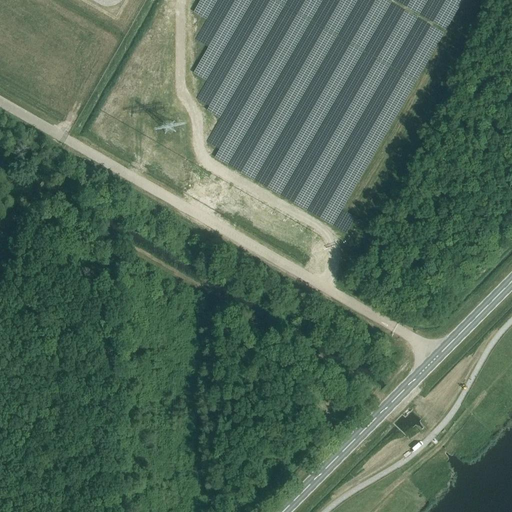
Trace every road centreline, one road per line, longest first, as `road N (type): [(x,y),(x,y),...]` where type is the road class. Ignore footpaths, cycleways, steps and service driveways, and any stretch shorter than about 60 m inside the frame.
road 1 (track): [(365,386),(38,199)]
road 2 (secondary): [(280,511),(511,280)]
road 3 (track): [(362,511),(439,446),(511,362)]
road 4 (track): [(285,459),(196,465),(94,511)]
